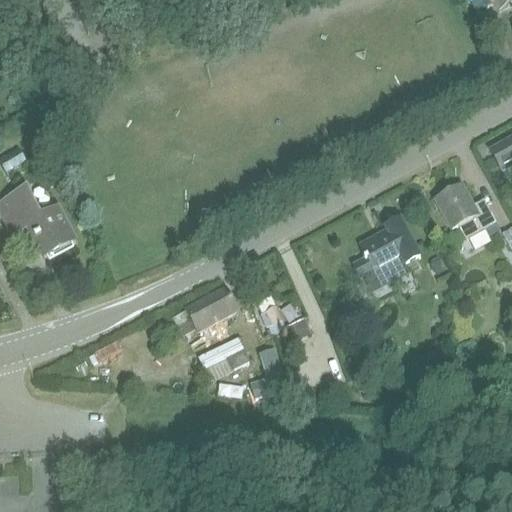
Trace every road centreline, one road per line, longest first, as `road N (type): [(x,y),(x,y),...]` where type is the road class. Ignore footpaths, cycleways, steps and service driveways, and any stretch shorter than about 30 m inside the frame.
road 1 (tertiary): [(0,358),(93,334),(511,108)]
road 2 (unknown): [(19,353),(45,511)]
